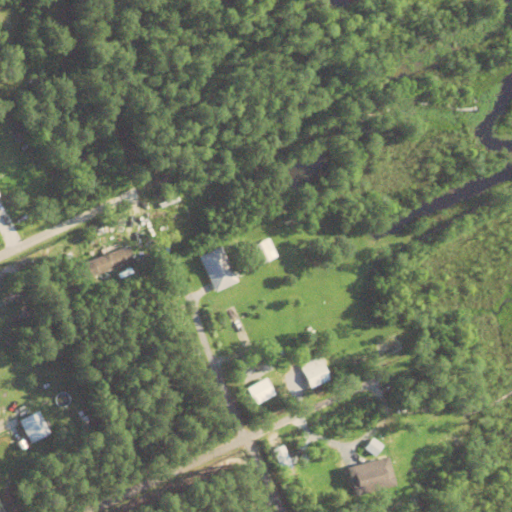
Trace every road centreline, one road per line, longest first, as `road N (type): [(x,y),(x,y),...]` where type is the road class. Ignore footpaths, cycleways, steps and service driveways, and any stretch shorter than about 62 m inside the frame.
road 1 (residential): [(0,258),(178,173)]
road 2 (residential): [(102,511),(260,436)]
